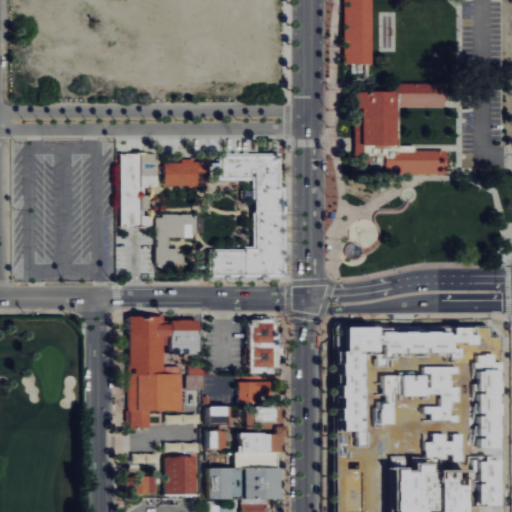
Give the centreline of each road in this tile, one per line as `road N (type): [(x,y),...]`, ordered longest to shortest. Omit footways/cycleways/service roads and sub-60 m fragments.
road 1 (residential): [(309,111),(0,112)]
road 2 (residential): [(0,131),(308,129)]
road 3 (residential): [(0,300),(306,298)]
road 4 (secondary): [(309,0),(306,298)]
road 5 (secondary): [(306,298),(305,511)]
road 6 (residential): [(96,300),(96,511)]
road 7 (tertiary): [(306,298),(324,309),(511,299)]
road 8 (tertiary): [(511,282),(443,279),(306,298)]
